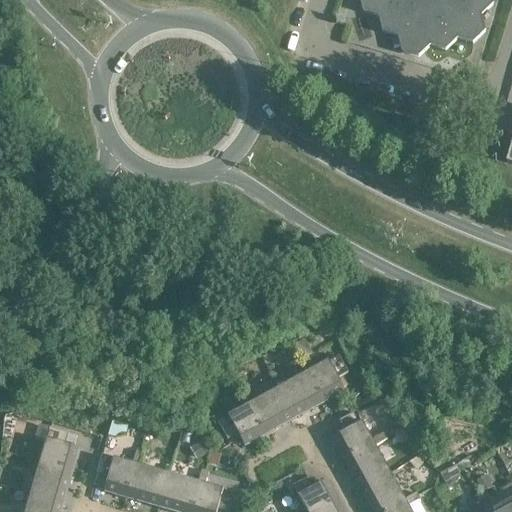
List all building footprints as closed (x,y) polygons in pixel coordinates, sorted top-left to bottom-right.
[(398,38),(402,53),(419,58),(430,47),(446,51),(458,40),(473,45),(485,33),(481,17),(493,6),(491,0),(360,0),(364,13),(379,18),(383,33),(398,38)] [(304,339),(295,344),(302,356),(311,351),(304,339)] [(305,361),(302,362),(325,405),(337,398),(336,396),(344,392),(338,380),(348,375),(339,358),(312,373),(305,361)] [(325,405),(302,362),(299,364),(305,377),(279,391),(294,419),(312,410),(312,411),(325,405)] [(294,419),(279,391),(252,406),(245,393),(242,395),(265,437),(277,431),(276,428),(294,419)] [(265,437),(242,395),(238,397),(245,410),(218,424),(227,440),(238,435),(243,446),(252,442),(253,444),(265,437)] [(371,442),(356,414),(339,423),(345,434),(334,440),(339,448),(337,449),(344,461),(385,439),(383,435),(371,442)] [(407,427),(398,432),(402,438),(410,433),(407,427)] [(28,456),(27,459),(72,473),(76,460),(74,459),(76,450),(65,447),(68,435),(50,430),(41,460),(28,456)] [(387,442),(385,439),(344,461),(350,473),(352,472),(361,490),(390,475),(375,449),(387,442)] [(203,443),(191,449),(197,460),(209,453),(203,443)] [(132,466),(102,457),(97,476),(108,479),(108,480),(105,490),(105,491),(114,494),(114,496),(127,500),(140,454),(136,453),(132,466)] [(144,455),(140,454),(127,500),(140,503),(141,502),(160,507),(169,476),(140,468),(144,455)] [(72,473),(27,459),(26,463),(39,467),(31,496),(61,505),(66,486),(69,486),(72,473)] [(198,484),(169,476),(160,507),(178,511),(194,511),(205,472),(201,471),(198,484)] [(209,473),(205,472),(194,511),(218,511),(219,511),(222,511),(230,511),(235,495),(205,486),(209,473)] [(405,502),(390,475),(361,490),(371,507),(370,508),(371,511),(392,511),(418,498),(416,495),(405,502)] [(486,475),(477,480),(484,493),(493,488),(486,475)] [(97,477),(94,487),(105,490),(108,480),(97,477)] [(315,489),(309,479),(292,488),(305,511),(321,511),(339,503),(332,491),(330,492),(326,483),(315,489)] [(280,481),(272,486),(276,493),(284,489),(280,481)] [(59,511),(61,505),(31,496),(26,511),(59,511)] [(420,502),(418,498),(392,511),(410,511),(408,509),(420,502)] [(511,511),(511,502),(494,511),(488,501),(484,502),(489,511),(511,511)] [(489,511),(484,502),(481,504),(485,511),(489,511)] [(344,511),(339,503),(321,511),(344,511)]
